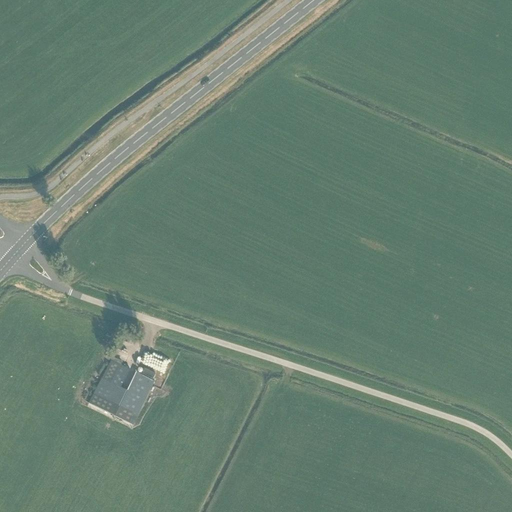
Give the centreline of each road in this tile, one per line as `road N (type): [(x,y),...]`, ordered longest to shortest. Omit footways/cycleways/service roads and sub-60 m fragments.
road 1 (unclassified): [(511,456),(474,428),(73,293),(18,250)]
road 2 (secondary): [(18,250),(316,0)]
